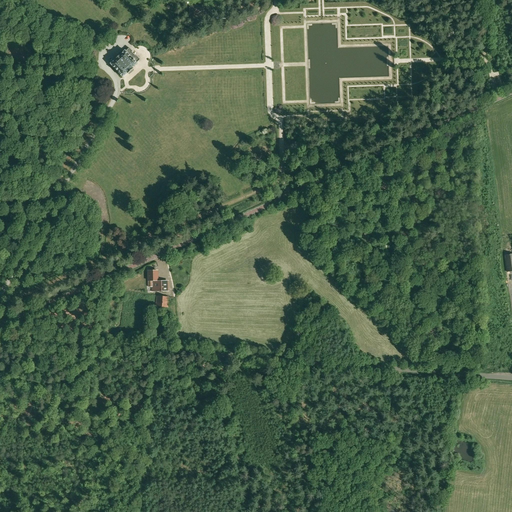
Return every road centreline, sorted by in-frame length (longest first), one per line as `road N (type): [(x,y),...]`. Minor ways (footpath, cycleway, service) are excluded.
road 1 (unclassified): [(0,324),(511,90)]
road 2 (unclassified): [(0,339),(511,379)]
road 3 (track): [(279,179),(0,305)]
